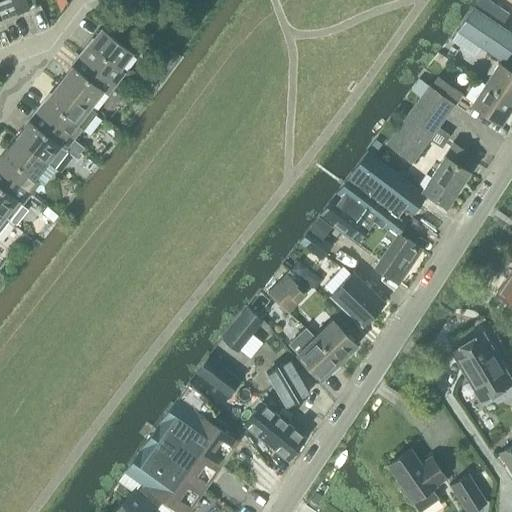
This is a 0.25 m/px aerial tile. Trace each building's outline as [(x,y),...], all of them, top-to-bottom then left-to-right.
[(10,0),(3,0),(0,1),(0,13),(3,20),(16,15),(10,0)] [(11,0),(17,14),(30,9),(26,0),(11,0)] [(480,0),(475,8),(500,25),(509,13),(489,0),(480,0)] [(474,41),(482,47),(504,62),(511,49),(511,33),(500,25),(475,8),(459,31),(474,41)] [(91,47),(83,57),(117,83),(125,73),(121,69),(134,52),(104,28),(90,46),(91,47)] [(459,31),(453,40),(465,48),(476,56),(482,47),(474,41),(459,31)] [(74,66),(61,84),(91,107),(104,91),(108,94),(117,83),(83,57),(75,67),(74,66)] [(486,84),(511,101),(511,71),(500,63),(486,84)] [(422,96),(388,143),(414,162),(457,103),(434,87),(421,77),(415,84),(412,88),(422,96)] [(441,77),(434,87),(457,103),(463,94),(441,77)] [(48,102),(40,112),(74,138),(83,127),(84,129),(95,114),(97,113),(90,108),(91,107),(61,84),(47,101),(48,102)] [(503,124),(511,109),(511,101),(486,84),(473,104),(503,124)] [(31,121),(18,139),(48,162),(55,168),(67,152),(68,153),(76,159),(84,148),(74,140),(73,139),(74,138),(40,112),(32,122),(31,121)] [(5,157),(0,163),(0,168),(31,193),(40,182),(35,179),(48,162),(18,139),(4,156),(5,157)] [(448,207),(471,172),(458,164),(466,152),(455,144),(424,190),(448,207)] [(310,230),(324,239),(333,226),(381,261),(377,266),(399,282),(423,248),(399,233),(427,195),(368,151),(310,230)] [(0,212),(5,217),(10,221),(14,224),(27,209),(22,205),(23,204),(31,193),(0,168),(0,212)] [(0,241),(1,242),(12,226),(8,223),(10,221),(5,217),(0,212),(0,241)] [(333,246),(324,239),(310,230),(301,243),(323,259),(333,246)] [(292,269),(300,276),(308,268),(299,261),(292,269)] [(287,274),(269,292),(288,312),(307,295),(287,274)] [(364,325),(385,303),(354,274),(333,296),(364,325)] [(511,277),(508,275),(497,292),(511,302),(511,277)] [(239,352),(264,321),(248,308),(223,339),(239,352)] [(316,337),(341,362),(358,345),(334,320),(316,337)] [(306,327),(288,344),(323,380),(341,362),(316,337),(306,327)] [(511,380),(482,332),(451,351),(482,402),(511,383),(511,380)] [(230,397),(242,381),(210,356),(198,372),(230,397)] [(287,406),(310,393),(289,360),(267,373),(287,406)] [(177,400),(160,424),(220,465),(237,442),(228,436),(235,426),(220,410),(191,383),(190,382),(177,400)] [(288,459),(306,437),(264,403),(246,425),(288,459)] [(160,424),(144,447),(204,489),(220,465),(160,424)] [(511,441),(498,449),(511,471),(511,441)] [(144,447),(125,474),(142,485),(154,494),(180,511),(187,511),(204,489),(144,447)] [(411,448),(388,465),(398,478),(397,479),(413,502),(420,511),(438,499),(432,489),(447,479),(431,457),(422,464),(411,448)] [(133,492),(115,511),(159,511),(147,502),(154,494),(142,485),(125,474),(119,482),(133,492)] [(466,476),(450,486),(466,511),(470,511),(484,503),(466,476)]
